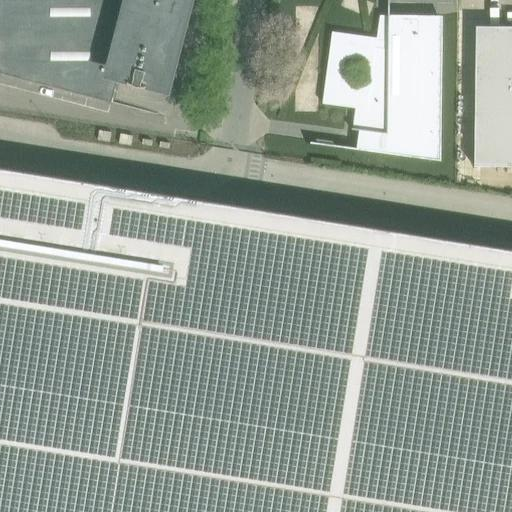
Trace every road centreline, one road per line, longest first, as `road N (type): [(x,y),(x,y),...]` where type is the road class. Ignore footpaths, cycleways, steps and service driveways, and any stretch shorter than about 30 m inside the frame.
road 1 (unknown): [(0,93),(237,135)]
road 2 (unclassified): [(237,135),(252,0)]
